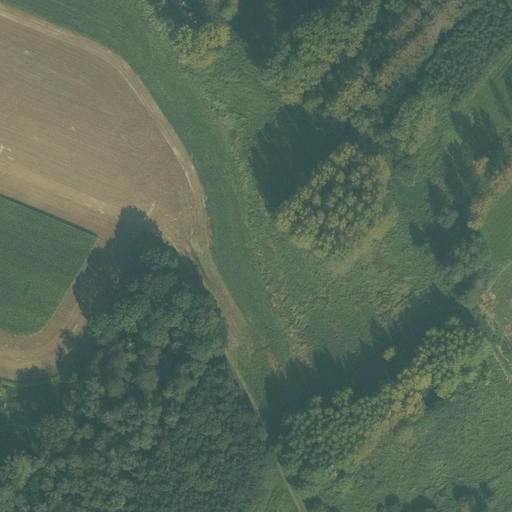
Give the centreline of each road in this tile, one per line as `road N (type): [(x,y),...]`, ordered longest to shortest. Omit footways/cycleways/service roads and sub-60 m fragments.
road 1 (track): [(306,511),(161,248)]
road 2 (track): [(113,511),(210,338)]
